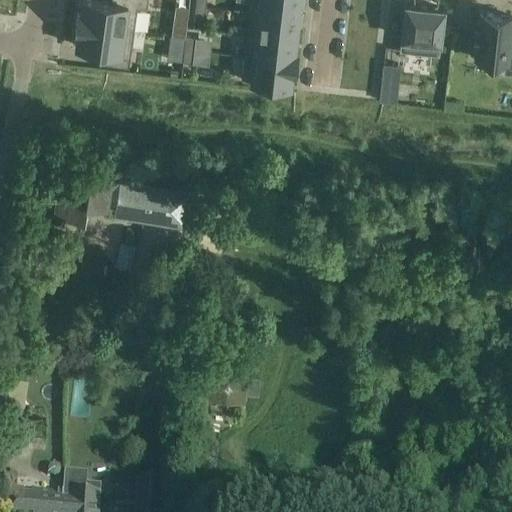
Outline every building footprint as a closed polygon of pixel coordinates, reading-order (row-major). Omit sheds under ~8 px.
[(77,10),(76,21),(133,29),(136,7),(145,8),(146,0),(110,0),(111,1),(100,0),(81,0),(80,11),(77,10)] [(250,0),(249,13),(297,18),(299,19),(301,0),(250,0)] [(400,47),(400,49),(437,54),(438,45),(443,8),(429,6),(429,5),(427,5),(427,6),(421,5),(421,4),(419,4),(419,5),(405,3),(400,47)] [(195,6),(193,19),(203,20),(205,7),(195,6)] [(474,28),(473,41),(476,41),(476,46),(474,58),(501,61),(505,61),(504,71),(511,72),(511,28),(511,16),(479,12),(478,27),(478,28),(477,28),(474,28)] [(249,13),(246,34),(295,40),(297,19),(297,18),(249,13)] [(76,21),(75,32),(77,32),(75,45),(104,49),(102,62),(128,66),(133,29),(76,21)] [(172,25),(170,34),(184,36),(185,27),(172,25)] [(184,36),(170,34),(169,34),(166,58),(182,60),(184,36)] [(246,34),(244,55),(295,62),(296,51),(293,51),(295,40),(246,34)] [(185,35),(184,48),(193,50),(195,37),(185,35)] [(184,48),(182,61),(192,62),(193,50),(184,48)] [(244,55),(241,79),(289,85),(291,72),(293,72),(295,62),(244,55)] [(383,64),(378,101),(395,103),(399,66),(383,64)] [(59,228),(81,231),(86,200),(107,204),(108,202),(116,203),(114,214),(165,222),(166,221),(184,223),(188,194),(170,192),(171,189),(111,179),(112,171),(90,168),(89,175),(62,171),(55,214),(61,215),(59,228)] [(194,186),(193,194),(227,200),(228,192),(194,186)] [(273,196),(271,207),(239,201),(238,208),(282,217),(286,198),(273,196)] [(84,353),(82,369),(114,372),(115,357),(84,353)] [(210,363),(207,400),(244,402),(244,393),(256,393),(257,375),(245,374),(246,365),(210,363)] [(461,396),(461,384),(448,384),(444,384),(443,396),(448,396),(461,396)] [(29,417),(11,416),(8,460),(34,462),(35,444),(27,444),(29,417)] [(136,479),(134,511),(163,511),(165,481),(136,479)] [(64,484),(64,494),(62,493),(60,511),(97,511),(100,487),(64,484)] [(60,511),(62,493),(11,490),(7,511),(60,511)]
